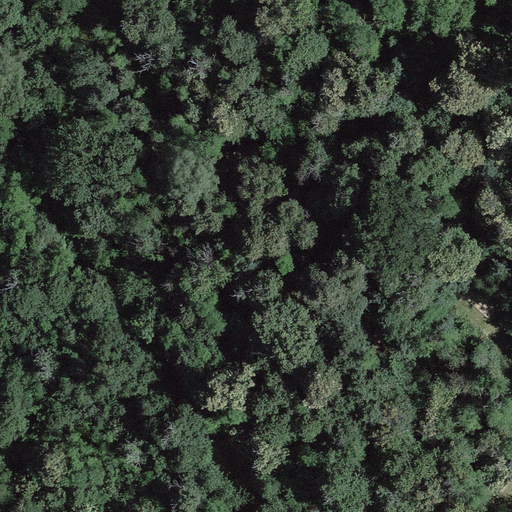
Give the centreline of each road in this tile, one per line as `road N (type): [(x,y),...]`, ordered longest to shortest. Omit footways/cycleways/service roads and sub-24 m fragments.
road 1 (track): [(132,0),(164,122),(259,401),(243,432),(220,430)]
road 2 (track): [(220,430),(179,382),(101,260),(0,140)]
